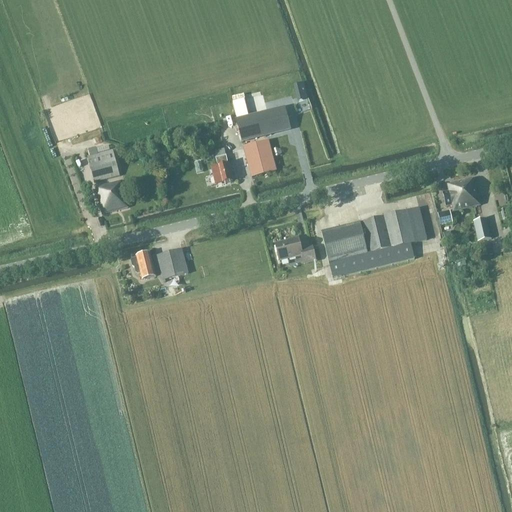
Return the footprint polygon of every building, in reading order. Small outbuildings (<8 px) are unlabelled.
[(259,106),(260,113),(274,111),(273,103),(259,106)] [(290,130),(284,109),(237,121),(242,142),(290,130)] [(204,127),(196,130),(200,138),(208,135),(204,127)] [(275,172),(268,142),(244,148),(252,178),(275,172)] [(110,151),(108,146),(96,149),(97,154),(110,151)] [(227,165),(224,150),(214,153),(217,167),(212,168),(215,186),(232,182),(228,165),(227,165)] [(375,159),(391,157),(390,151),(374,153),(375,159)] [(87,158),(94,184),(120,177),(113,152),(87,158)] [(471,180),(447,186),(448,193),(442,194),(446,208),(451,206),(453,213),(480,207),(475,187),(473,188),(471,180)] [(101,215),(126,209),(120,182),(102,186),(102,189),(96,190),(101,215)] [(411,245),(427,242),(419,210),(383,218),(383,219),(321,233),(332,280),(414,261),(411,245)] [(452,224),(449,212),(438,215),(441,227),(452,224)] [(478,243),(491,240),(486,219),(473,222),(478,243)] [(274,244),(279,263),(301,258),(303,266),(316,263),(312,249),(300,252),(297,238),(288,241),(274,244)] [(188,275),(181,250),(156,257),(162,281),(188,275)] [(150,254),(148,254),(136,257),(136,258),(132,259),(130,262),(132,267),(134,268),(135,274),(138,275),(140,274),(142,281),(156,277),(150,254)]
